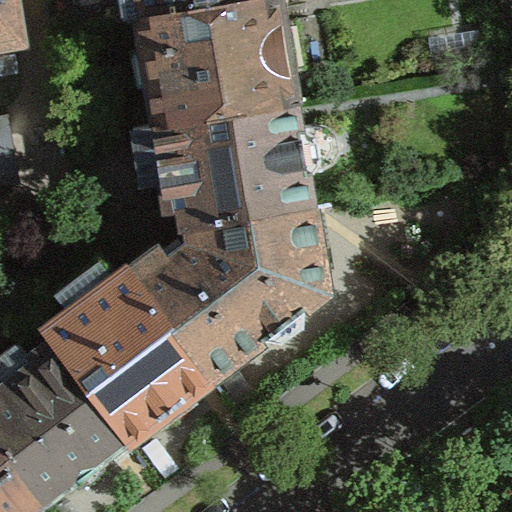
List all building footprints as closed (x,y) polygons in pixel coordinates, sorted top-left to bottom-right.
[(0,0),(0,42),(22,38),(15,0),(0,0)] [(45,0),(50,29),(138,14),(220,0),(45,0)] [(157,122),(295,99),(291,70),(303,68),(297,34),(294,17),(282,19),(278,0),(220,0),(138,14),(157,122)] [(179,205),(182,222),(188,223),(313,202),(307,170),(328,166),(332,163),(336,160),(338,157),(340,152),(341,149),(341,143),(340,138),(337,132),(334,129),(329,126),(326,124),(320,123),(300,125),(298,115),(295,99),(157,122),(152,123),(166,208),(179,205)] [(0,148),(13,147),(8,114),(0,114),(0,148)] [(0,183),(19,180),(13,147),(0,148),(0,183)] [(303,305),(327,287),(316,221),(313,202),(188,223),(190,239),(139,277),(211,373),(264,334),(281,337),(301,322),(303,305)] [(127,261),(43,324),(51,334),(127,436),(142,425),(154,417),(160,425),(196,397),(190,389),(211,373),(139,277),(127,261)] [(0,381),(0,441),(43,500),(58,489),(74,478),(79,485),(93,478),(104,467),(98,460),(127,436),(51,334),(26,352),(31,359),(0,381)] [(0,511),(27,511),(43,500),(0,441),(0,511)]
